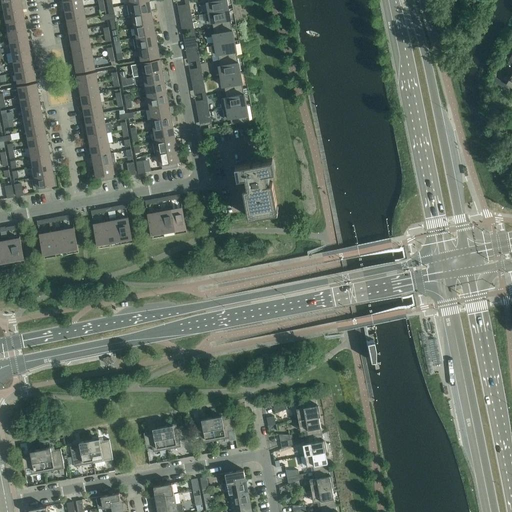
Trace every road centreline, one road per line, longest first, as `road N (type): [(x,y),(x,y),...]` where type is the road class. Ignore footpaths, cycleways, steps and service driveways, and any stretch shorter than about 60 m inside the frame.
road 1 (secondary): [(0,366),(444,275)]
road 2 (secondary): [(441,257),(0,344)]
road 3 (residential): [(82,202),(204,181),(170,0)]
road 4 (secondary): [(389,0),(441,257)]
road 5 (secondary): [(444,275),(492,511)]
road 6 (secondary): [(462,232),(410,0)]
road 7 (secondary): [(511,504),(469,271)]
road 8 (residential): [(5,502),(137,477)]
road 9 (residential): [(137,477),(263,449)]
